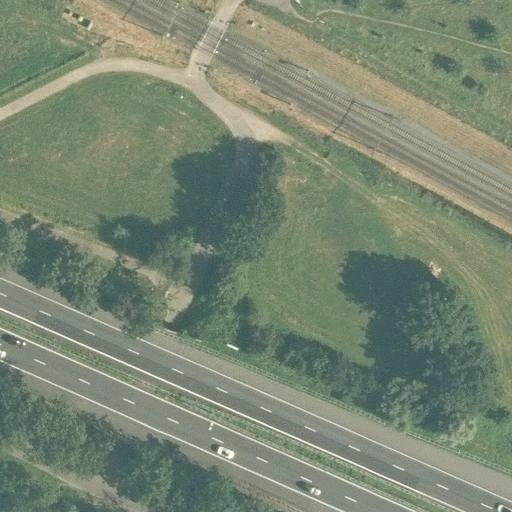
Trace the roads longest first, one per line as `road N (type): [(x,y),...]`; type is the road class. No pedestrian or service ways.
road 1 (motorway): [(497,511),(0,292)]
road 2 (motorway): [(0,348),(370,511)]
road 3 (unclassified): [(184,287),(244,150),(235,124),(195,80),(233,0)]
road 4 (track): [(272,0),(511,136)]
road 5 (unclassified): [(100,488),(184,287)]
road 6 (track): [(195,80),(130,63),(104,66),(0,115)]
road 7 (unclassified): [(184,287),(0,216)]
